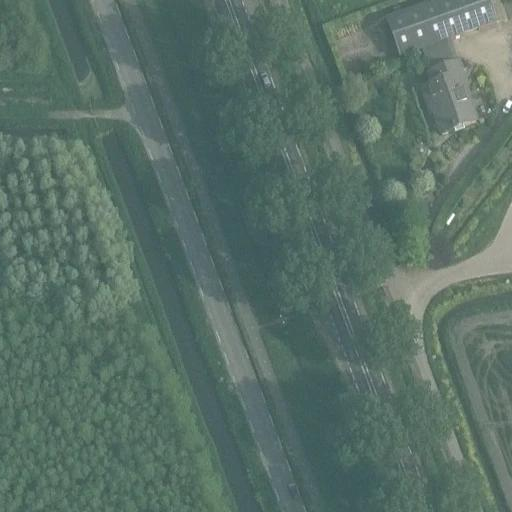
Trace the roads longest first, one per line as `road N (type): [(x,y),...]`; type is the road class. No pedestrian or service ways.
road 1 (tertiary): [(298,511),(104,0)]
road 2 (secondary): [(226,0),(419,511)]
road 3 (unclassified): [(391,280),(282,0)]
road 4 (unclassified): [(391,280),(475,511)]
